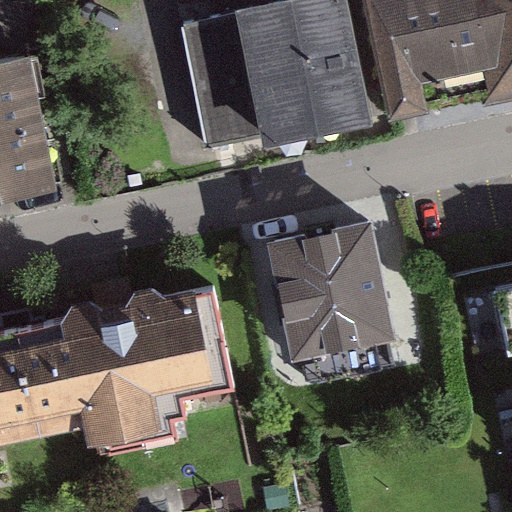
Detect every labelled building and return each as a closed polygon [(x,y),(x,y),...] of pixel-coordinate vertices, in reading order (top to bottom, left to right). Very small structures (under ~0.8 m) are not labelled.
[(326,0),(279,0),(172,25),(204,159),(354,125),(326,0)] [(511,0),(360,0),(359,0),(392,140),(430,132),(426,115),(478,103),(481,117),(511,109),(511,0)] [(0,63),(0,209),(54,199),(29,58),(0,63)] [(371,217),(263,242),(296,381),(404,355),(371,217)] [(511,276),(487,283),(511,388),(511,276)] [(210,281),(9,326),(38,465),(242,422),(210,281)] [(9,326),(0,327),(0,473),(38,465),(9,326)]
